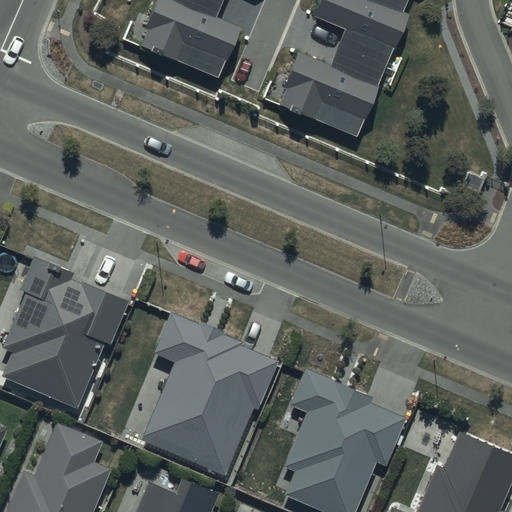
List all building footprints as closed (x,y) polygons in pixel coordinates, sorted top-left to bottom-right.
[(155,0),(144,27),(149,31),(143,44),(214,76),(234,30),(210,19),(218,0),(155,0)] [(317,0),(312,13),(347,28),(329,69),(295,54),(275,100),(351,132),(401,15),(395,12),(400,0),(317,0)] [(73,264),(33,248),(19,282),(24,284),(2,340),(11,343),(0,370),(77,400),(103,334),(109,336),(127,291),(71,269),(73,264)] [(197,317),(168,305),(150,346),(171,355),(138,432),(222,469),(250,402),(255,404),(277,354),(240,338),(241,335),(219,326),(220,324),(199,314),(197,317)] [(370,390),(303,362),(287,399),(304,407),(281,460),(292,465),(282,489),(335,511),(349,511),(373,456),(384,461),(404,412),(367,396),(370,390)] [(33,468),(22,463),(1,511),(95,511),(98,507),(92,504),(110,462),(94,455),(102,436),(55,416),(33,468)] [(385,498),(380,511),(503,511),(506,507),(499,504),(511,470),(511,447),(455,426),(442,460),(435,457),(413,509),(385,498)] [(170,485),(148,475),(131,511),(206,511),(218,487),(177,469),(170,485)]
